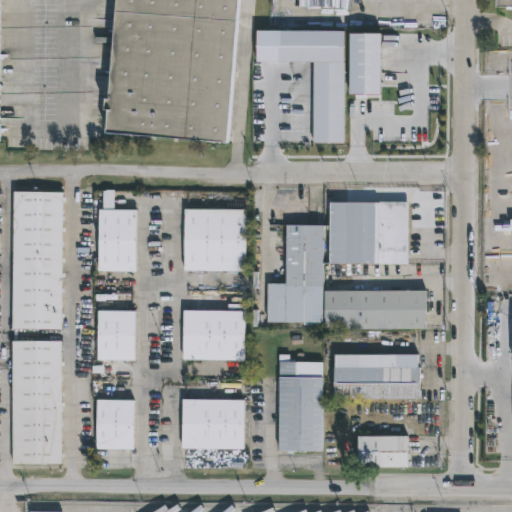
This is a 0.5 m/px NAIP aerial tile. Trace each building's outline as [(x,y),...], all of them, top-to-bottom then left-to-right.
[(239,0),(228,143),(131,135),(131,139),(103,137),(105,113),(102,113),(103,103),(106,103),(114,0),(239,0)] [(511,0),(511,10),(496,10),(496,0),(511,0)] [(257,32),(345,33),(344,145),(311,145),(312,63),(257,62),(257,32)] [(349,33),(382,34),(381,96),(348,95),(349,33)] [(114,192),(114,209),(135,209),(134,271),(98,271),(98,208),(102,208),(102,189),(114,189),(114,192)] [(62,192),(62,197),(65,197),(65,201),(62,201),(62,228),(65,228),(64,232),(62,232),(61,258),(64,258),(64,262),(61,262),(61,274),(64,274),(64,277),(61,277),(61,288),(63,288),(63,293),(61,293),(61,313),(63,313),(63,317),(61,317),(61,329),(11,328),(12,191),(62,192)] [(329,264),(329,201),(407,201),(407,252),(378,252),(378,264),(329,264)] [(246,210),(245,271),(182,269),(184,208),(246,210)] [(322,322),(267,322),(267,283),(285,283),(286,224),(323,224),(322,322)] [(426,329),(324,329),(324,290),(425,290),(426,329)] [(107,304),(107,310),(134,310),(133,360),(96,360),(97,310),(94,310),(95,304),(107,304)] [(244,360),(182,359),(183,310),(244,310),(244,360)] [(12,464),(11,464),(11,341),(61,341),(61,464),(12,464)] [(290,354),(291,362),(323,362),(324,450),(281,450),(280,354),(290,354)] [(417,354),(417,366),(420,366),(420,373),(423,373),(423,378),(420,378),(420,399),(333,399),(333,354),(417,354)] [(93,449),(92,449),(92,399),(134,400),(133,449),(93,449)] [(243,449),(181,448),(182,399),(243,400),(243,449)] [(407,467),(358,468),(357,436),(407,435),(407,467)]
